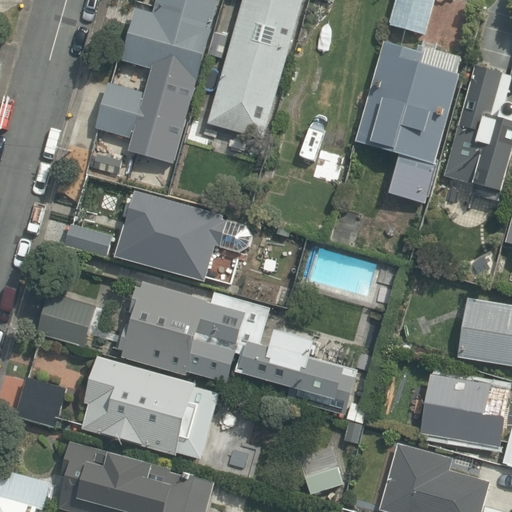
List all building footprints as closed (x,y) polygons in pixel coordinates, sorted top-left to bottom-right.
[(174,164),(221,2),(215,0),(157,0),(154,13),(138,9),(123,61),(153,70),(146,92),(138,89),(137,92),(110,84),(97,128),(134,139),(130,151),(174,164)] [(246,0),(219,98),(275,114),(307,0),(246,0)] [(400,0),(394,26),(429,35),(438,0),(400,0)] [(393,194),(426,203),(463,75),(459,74),(464,56),(417,42),(415,51),(388,43),(359,143),(404,156),(393,194)] [(370,74),(316,59),(305,99),(315,102),(294,180),(337,192),(362,101),(370,74)] [(511,75),(477,66),(444,187),(501,203),(511,163),(511,100),(507,99),(511,80),(511,75)] [(120,175),(124,161),(98,155),(95,168),(120,175)] [(119,257),(209,282),(219,246),(243,252),(252,248),(255,236),(250,227),(225,220),(226,216),(139,192),(138,191),(119,257)] [(74,223),(67,247),(110,258),(116,235),(74,223)] [(415,294),(428,297),(431,281),(418,279),(415,294)] [(210,300),(145,283),(143,288),(139,287),(132,313),(136,314),(132,328),(128,326),(121,350),(126,351),(124,359),(189,377),(190,373),(230,385),(238,354),(243,355),(238,373),(289,387),(286,399),(347,416),(359,372),(314,359),(318,342),(278,331),(274,349),(251,342),(249,346),(239,344),(248,313),(246,313),(249,303),(232,298),(229,308),(209,302),(210,300)] [(39,334),(87,348),(99,307),(51,293),(39,334)] [(459,353),(511,361),(511,301),(469,295),(459,353)] [(103,326),(98,343),(113,348),(118,330),(103,326)] [(204,460),(205,460),(222,394),(199,388),(200,383),(101,357),(89,403),(93,404),(86,429),(204,460)] [(430,372),(421,433),(502,445),(511,384),(430,372)] [(19,416),(59,427),(70,388),(30,377),(19,416)] [(348,419),(365,425),(371,408),(353,402),(348,419)] [(363,425),(350,422),(347,442),(360,444),(363,425)] [(62,509),(74,511),(209,511),(218,481),(75,442),(65,477),(71,478),(62,509)] [(485,511),(494,481),(452,470),(456,458),(401,443),(391,478),(382,475),(377,496),(386,499),(383,510),(390,511),(485,511)] [(309,477),(314,495),(346,485),(341,467),(309,477)] [(38,511),(40,507),(47,509),(54,482),(7,470),(1,496),(0,495),(0,511),(38,511)]
